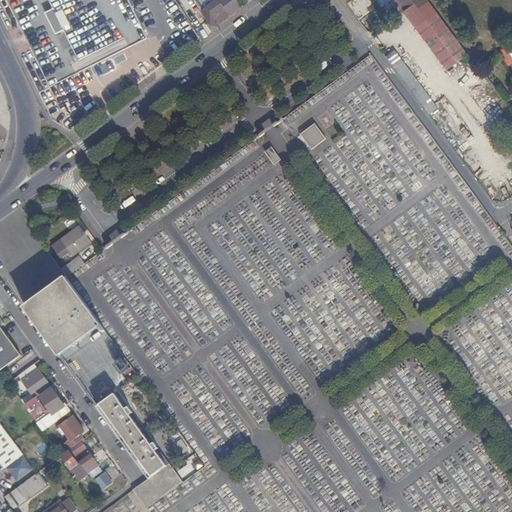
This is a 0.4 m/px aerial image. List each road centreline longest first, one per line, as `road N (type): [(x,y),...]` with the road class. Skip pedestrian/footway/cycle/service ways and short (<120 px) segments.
road 1 (residential): [(264,117),(105,227),(62,164)]
road 2 (residential): [(133,481),(0,290)]
road 3 (residential): [(497,218),(366,42)]
road 4 (primary): [(62,164),(215,50)]
road 5 (tertiary): [(0,193),(16,173),(27,134),(27,115),(0,55)]
road 6 (residential): [(264,117),(366,42)]
